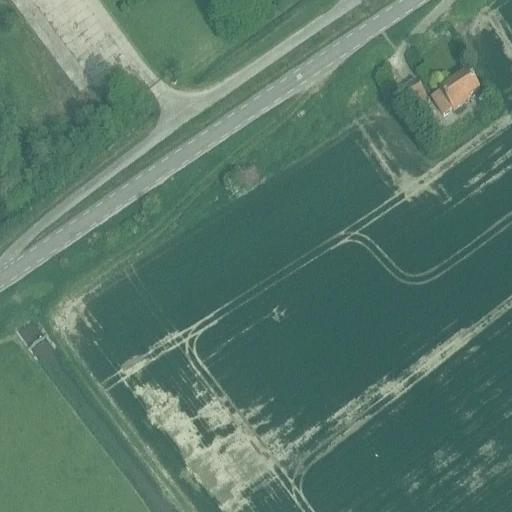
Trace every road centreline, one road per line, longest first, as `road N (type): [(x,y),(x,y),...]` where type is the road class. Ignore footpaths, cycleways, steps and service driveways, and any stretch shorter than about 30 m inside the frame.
road 1 (tertiary): [(0,280),(413,0)]
road 2 (unclassified): [(0,278),(25,240),(69,200),(353,0)]
